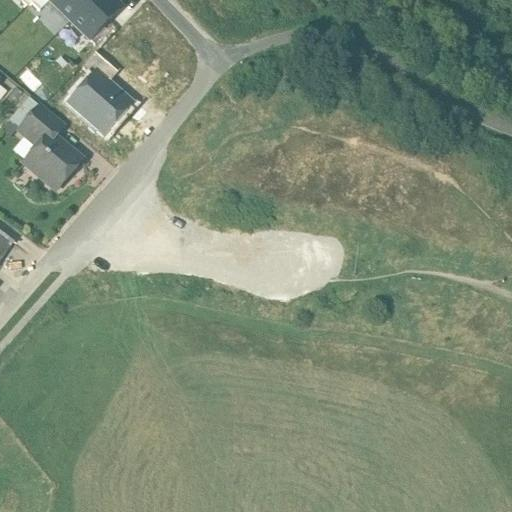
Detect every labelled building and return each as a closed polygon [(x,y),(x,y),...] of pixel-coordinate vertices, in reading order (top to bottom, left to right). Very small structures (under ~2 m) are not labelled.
[(54,0),(48,7),(69,27),(93,0),(54,0)] [(113,0),(93,0),(69,27),(91,47),(124,11),(113,0)] [(91,78),(66,105),(106,140),(135,107),(109,84),(117,75),(95,56),(83,71),(91,78)] [(29,100),(9,123),(18,131),(29,119),(38,108),(29,100)] [(63,128),(39,108),(38,108),(29,119),(54,140),(63,128)] [(54,140),(29,119),(18,131),(17,132),(37,150),(24,166),(56,193),(81,163),(54,140)] [(0,262),(14,243),(0,233),(0,262)]
